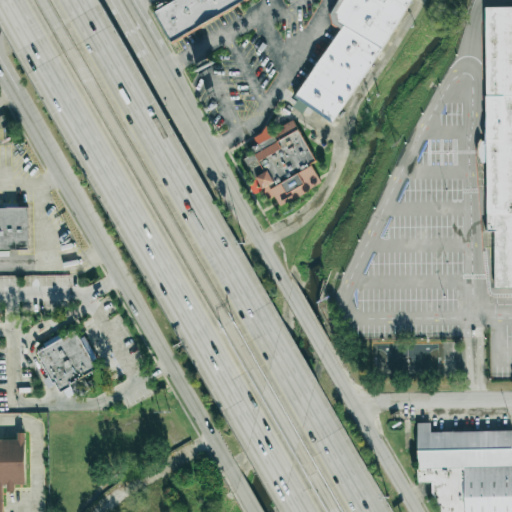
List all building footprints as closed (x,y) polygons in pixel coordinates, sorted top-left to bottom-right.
[(247,0),(178,0),(156,12),(172,41),(247,0)] [(296,101),(337,124),(407,0),(338,0),(328,19),(339,25),(296,101)] [(511,6),(486,6),(486,231),(494,231),(494,287),(511,287),(511,6)] [(275,208),(325,182),(292,121),(269,133),(267,129),(251,137),(257,149),(246,155),(275,208)] [(0,250),(28,250),(28,209),(0,209),(0,250)] [(75,331),(34,354),(52,386),(56,384),(61,393),(73,387),(78,397),(91,390),(84,376),(96,369),(75,331)] [(511,511),(511,430),(430,432),(430,423),(417,423),(418,483),(431,482),(431,489),(440,511),(511,511)] [(0,511),(0,439),(18,439),(18,432),(25,432),(25,484),(14,485),(2,485),(2,511),(0,511)]
